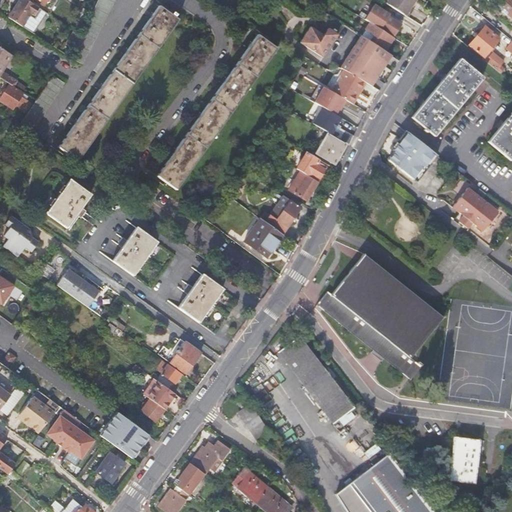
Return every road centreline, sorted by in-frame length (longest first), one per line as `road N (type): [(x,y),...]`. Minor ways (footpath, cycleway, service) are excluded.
road 1 (residential): [(176,0),(228,38),(127,180),(136,196),(281,295)]
road 2 (residential): [(456,0),(281,295)]
road 3 (unknown): [(166,459),(0,340)]
road 4 (unknown): [(269,356),(331,455),(337,511)]
road 5 (residential): [(202,411),(278,467),(310,511)]
road 6 (residential): [(281,295),(202,411)]
road 7 (residential): [(202,411),(125,511)]
